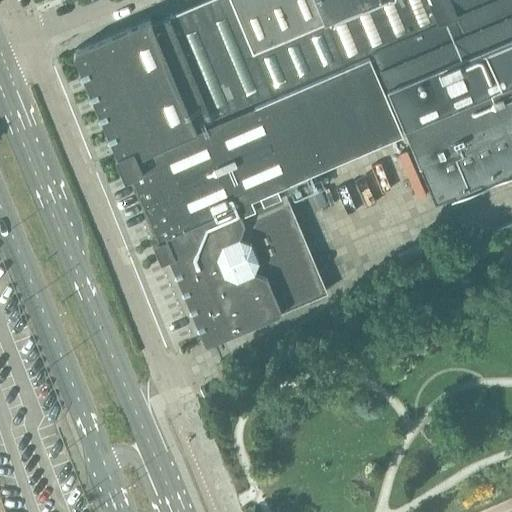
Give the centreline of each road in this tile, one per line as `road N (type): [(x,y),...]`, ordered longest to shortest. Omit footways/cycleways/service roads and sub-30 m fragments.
road 1 (primary): [(165,474),(0,78)]
road 2 (unclassified): [(164,381),(30,51)]
road 3 (primary): [(0,198),(103,462)]
road 4 (unclassified): [(30,51),(163,0)]
